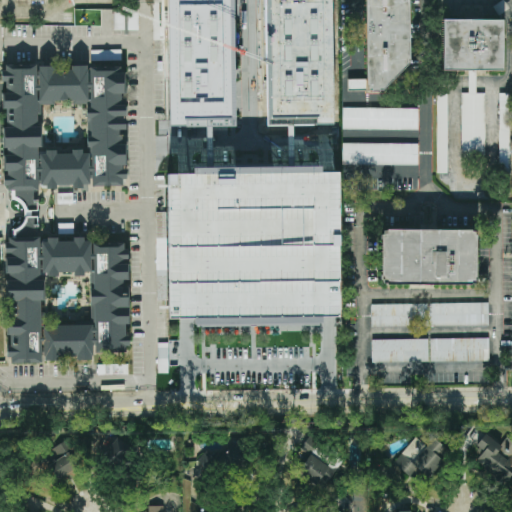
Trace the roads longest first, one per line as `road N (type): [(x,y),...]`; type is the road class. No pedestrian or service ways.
road 1 (tertiary): [(511,405),(191,404)]
road 2 (tertiary): [(150,402),(0,406)]
